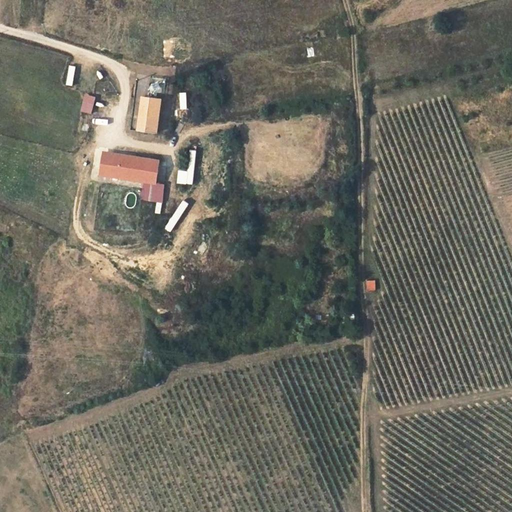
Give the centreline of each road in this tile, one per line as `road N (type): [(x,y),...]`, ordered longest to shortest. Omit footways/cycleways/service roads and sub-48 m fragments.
road 1 (track): [(363,511),(359,137),(344,0)]
road 2 (track): [(362,418),(511,389)]
